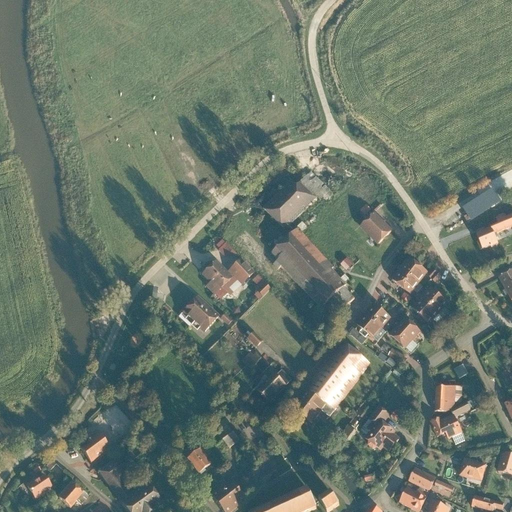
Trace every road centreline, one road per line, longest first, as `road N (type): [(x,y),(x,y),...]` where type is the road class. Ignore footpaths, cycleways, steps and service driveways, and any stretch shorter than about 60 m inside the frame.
road 1 (residential): [(424,226),(392,253),(346,332),(277,419),(236,416),(175,460)]
road 2 (residential): [(335,141),(275,156),(155,268),(137,288),(93,381)]
road 3 (residential): [(466,340),(424,368),(419,449),(385,498),(397,511)]
road 4 (unclassified): [(335,141),(314,65),(313,27),(333,0)]
road 5 (residential): [(424,226),(372,158),(335,141)]
